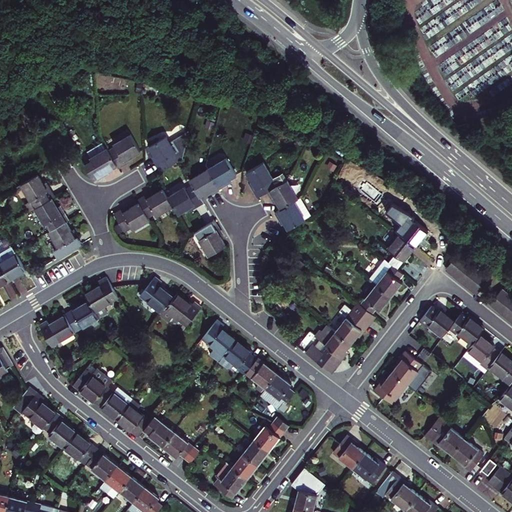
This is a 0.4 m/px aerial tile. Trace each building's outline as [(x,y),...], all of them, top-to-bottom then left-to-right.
[(166,144),(162,137),(145,147),(150,157),(155,164),(152,166),(156,172),(179,159),(184,133),(166,144)] [(110,147),(102,151),(112,167),(113,169),(125,161),(123,159),(127,157),(136,151),(126,134),(109,144),(110,147)] [(112,167),(102,151),(97,143),(81,153),(87,162),(79,166),(89,183),(91,183),(102,176),(101,173),(105,171),(112,167)] [(203,168),(205,171),(226,160),(223,156),(203,168)] [(226,160),(205,171),(215,188),(216,188),(225,182),(223,179),(229,175),(234,173),(226,160)] [(265,161),(249,169),(262,193),(267,190),(274,186),(271,179),(274,178),(265,161)] [(205,171),(203,168),(185,179),(186,182),(205,171)] [(262,193),(249,169),(247,170),(253,180),(257,188),(254,189),(257,195),(262,193)] [(205,171),(186,182),(187,184),(195,196),(198,194),(205,190),(207,193),(215,188),(205,171)] [(27,210),(30,209),(48,198),(51,196),(47,190),(44,192),(40,185),(34,176),(17,186),(26,201),(23,203),(27,210)] [(285,180),(274,186),(267,190),(273,200),(276,198),(279,205),(281,208),(292,202),(296,200),(285,180)] [(181,187),(180,185),(163,196),(169,206),(173,213),(185,205),(191,202),(193,205),(199,201),(198,198),(197,199),(195,196),(187,184),(181,187)] [(157,198),(154,191),(148,195),(146,192),(143,194),(132,201),(134,204),(143,219),(151,214),(153,216),(162,210),(157,198)] [(162,195),(157,198),(162,210),(169,206),(163,196),(162,195)] [(65,219),(60,212),(57,214),(54,208),(48,198),(30,209),(41,225),(43,224),(47,230),(62,221),(65,219)] [(287,228),(297,222),(301,219),(292,202),(281,208),(275,211),(280,220),(282,219),(285,224),(287,228)] [(143,219),(134,204),(126,209),(124,207),(119,210),(109,216),(120,233),(126,229),(128,232),(145,221),(143,219)] [(425,230),(409,218),(397,234),(412,246),(418,239),(425,230)] [(210,220),(191,231),(196,239),(194,240),(204,255),(221,245),(215,235),(211,229),(214,227),(210,220)] [(62,254),(79,243),(74,235),(72,237),(68,230),(62,221),(47,230),(44,231),(54,247),(57,246),(62,254)] [(412,246),(397,234),(385,248),(392,254),(400,261),(407,253),(412,246)] [(0,260),(13,252),(7,243),(0,247),(0,260)] [(0,260),(0,268),(7,279),(16,274),(23,269),(13,252),(0,260)] [(400,261),(392,254),(386,262),(388,264),(394,269),(400,261)] [(455,257),(443,271),(450,276),(461,262),(455,257)] [(467,266),(461,262),(450,276),(456,281),(467,266)] [(373,283),(389,296),(394,290),(400,283),(396,280),(400,274),(394,269),(388,264),(373,283)] [(473,271),(467,266),(456,281),(461,286),(473,271)] [(467,290),(479,276),(473,271),(461,286),(467,290)] [(486,281),(479,276),(467,290),(474,296),(486,281)] [(149,277),(145,284),(136,297),(157,313),(161,308),(170,296),(158,287),(155,285),(157,283),(149,277)] [(94,313),(117,300),(109,285),(105,279),(98,283),(100,286),(95,288),(83,295),(87,302),(94,313)] [(384,302),(389,296),(373,283),(356,304),(369,313),(374,307),(377,310),(384,302)] [(492,310),(503,296),(496,291),(485,305),(492,310)] [(169,314),(183,325),(198,306),(191,300),(188,304),(184,301),(173,292),(170,296),(161,308),(157,313),(156,314),(164,321),(169,314)] [(499,315),(510,302),(503,296),(492,310),(499,315)] [(73,310),(63,316),(74,333),(97,319),(94,313),(87,302),(73,310)] [(511,311),(511,303),(510,302),(499,315),(505,320),(511,311)] [(424,325),(440,338),(446,330),(453,322),(443,315),(436,309),(434,311),(428,306),(425,308),(416,322),(422,327),(424,325)] [(365,325),(348,312),(332,331),(347,343),(355,334),(357,336),(361,330),(365,325)] [(471,322),(466,318),(464,320),(458,315),(453,322),(446,330),(451,335),(453,333),(468,346),(476,337),(481,330),(471,322)] [(45,322),(38,327),(51,348),(74,333),(63,316),(55,321),(48,326),(45,322)] [(213,318),(212,319),(199,337),(211,347),(206,354),(216,361),(221,354),(233,338),(223,330),(219,326),(221,324),(213,318)] [(347,343),(332,331),(317,351),(333,364),(341,354),(340,353),(341,350),(347,343)] [(468,346),(464,351),(479,364),(477,366),(483,371),(485,369),(495,356),(489,351),(491,349),(486,345),(476,337),(468,346)] [(221,354),(233,364),(238,368),(236,370),(236,372),(238,373),(252,356),(249,353),(251,351),(245,347),(233,338),(221,354)] [(1,348),(0,348),(0,359),(6,369),(12,365),(1,348)] [(404,385),(410,390),(421,376),(416,371),(421,366),(403,352),(395,363),(397,364),(394,368),(390,374),(404,385)] [(245,371),(265,387),(277,371),(267,364),(253,353),(252,356),(238,373),(242,376),(245,371)] [(506,386),(511,379),(511,369),(511,366),(511,365),(503,358),(497,354),(495,356),(485,369),(500,381),(498,384),(504,389),(506,386)] [(97,397),(109,381),(95,370),(86,364),(74,380),(87,389),(97,397)] [(99,365),(95,370),(109,381),(114,375),(99,365)] [(285,378),(277,371),(265,387),(285,402),(294,391),(288,387),(291,383),(285,378)] [(404,385),(390,374),(386,379),(382,384),(380,382),(372,391),(389,405),(404,385)] [(119,414),(131,398),(109,381),(97,397),(106,404),(119,414)] [(504,389),(495,400),(511,413),(511,390),(506,386),(504,389)] [(22,412),(36,393),(28,387),(14,406),(22,412)] [(42,397),(36,393),(22,412),(43,428),(55,412),(44,403),(40,400),(42,397)] [(144,422),(151,413),(131,398),(119,414),(128,420),(139,429),(144,422)] [(175,426),(154,410),(151,413),(144,422),(151,428),(149,431),(154,435),(163,442),(175,426)] [(46,435),(63,448),(76,431),(65,422),(60,418),(61,416),(55,412),(43,428),(48,433),(46,435)] [(276,415),(271,421),(283,430),(287,425),(276,415)] [(448,455),(460,440),(434,419),(421,436),(437,449),(439,447),(441,449),(448,455)] [(263,422),(252,437),(268,449),(274,441),(283,430),(271,421),(267,426),(263,422)] [(511,424),(500,440),(511,449),(511,424)] [(195,442),(175,426),(163,442),(171,449),(177,453),(180,449),(186,454),(195,442)] [(85,461),(94,450),(96,446),(84,437),(76,431),(63,448),(83,463),(85,461)] [(352,439),(346,434),(333,451),(352,466),(364,451),(354,444),(356,442),(352,439)] [(268,449),(252,437),(241,451),(257,463),(263,455),(268,449)] [(460,440),(448,455),(456,461),(459,463),(457,465),(467,473),(481,456),(460,440)] [(192,459),(201,446),(195,442),(186,454),(192,459)] [(85,461),(106,478),(118,463),(108,455),(103,452),(101,455),(94,450),(85,461)] [(252,469),(257,463),(241,451),(230,464),(246,476),(252,469)] [(364,451),(352,466),(372,482),(385,465),(379,460),(376,458),(374,459),(364,451)] [(216,475),(219,478),(230,464),(225,460),(214,473),(216,475)] [(492,466),(486,461),(477,472),(484,478),(492,466)] [(295,502),(314,507),(320,483),(326,479),(306,462),(292,480),(299,485),(297,494),(295,502)] [(119,489),(131,473),(125,468),(118,463),(106,478),(101,484),(115,494),(119,489)] [(239,485),(246,476),(230,464),(219,478),(216,475),(211,481),(230,496),(239,485)] [(491,489),(502,474),(495,468),(483,483),(491,489)] [(404,480),(391,470),(373,495),(379,500),(384,493),(403,508),(415,492),(405,485),(407,482),(404,480)] [(132,499),(144,484),(138,479),(131,473),(119,489),(132,499)] [(511,481),(506,477),(502,474),(491,489),(501,497),(511,505),(511,481)] [(153,491),(144,484),(132,499),(128,505),(136,511),(155,511),(162,504),(155,499),(158,495),(153,491)] [(0,510),(4,511),(6,511),(11,494),(0,490),(0,510)] [(422,498),(415,492),(403,508),(407,511),(431,511),(436,506),(426,498),(425,500),(422,498)] [(32,511),(35,500),(11,494),(6,511),(32,511)] [(35,500),(32,511),(57,511),(59,506),(35,500)] [(312,511),(314,507),(295,502),(292,511),(312,511)]
